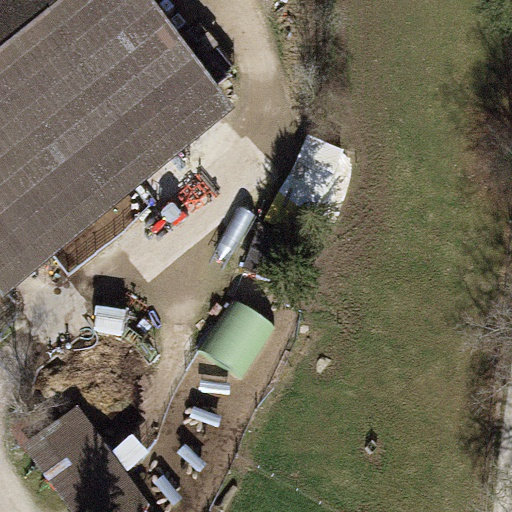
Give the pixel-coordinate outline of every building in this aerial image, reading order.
[(0,0),(0,297),(251,119),(165,0),(0,0)] [(322,208),(343,146),(308,134),(287,196),(322,208)] [(206,349),(248,376),(282,324),(240,296),(206,349)] [(239,385),(196,365),(168,422),(211,442),(239,385)] [(91,420),(28,459),(60,511),(141,511),(146,509),(91,420)]
